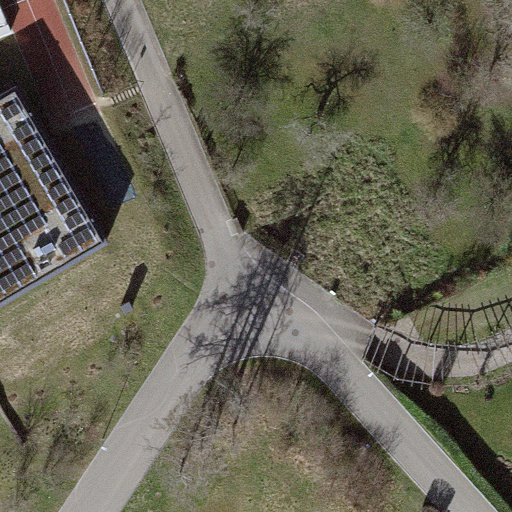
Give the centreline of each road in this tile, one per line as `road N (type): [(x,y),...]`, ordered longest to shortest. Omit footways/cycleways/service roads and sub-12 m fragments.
road 1 (residential): [(236,310),(123,0)]
road 2 (residential): [(236,310),(316,339),(476,511)]
road 3 (residential): [(96,511),(236,310)]
